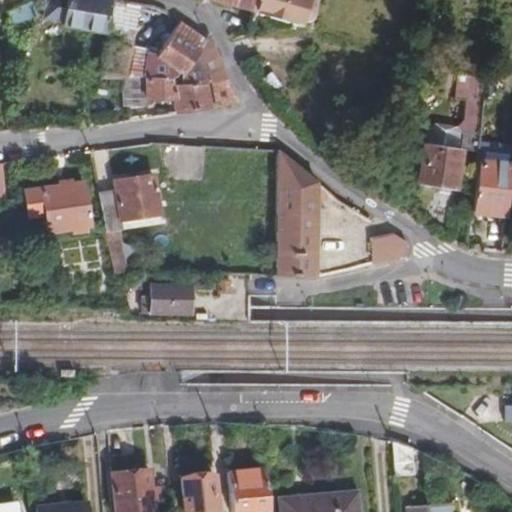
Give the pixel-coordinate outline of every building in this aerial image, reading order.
[(103,0),(100,0),(40,0),(38,1),(34,26),(97,37),(103,0)] [(97,37),(96,47),(126,51),(132,6),(103,0),(97,37)] [(204,0),(216,4),(244,12),(248,0),(204,0)] [(248,0),(244,12),(294,28),(295,22),(300,23),(308,18),(310,7),(304,0),(248,0)] [(96,47),(90,82),(109,81),(166,79),(169,79),(171,75),(176,78),(198,43),(172,24),(151,57),(143,54),(126,51),(96,47)] [(207,86),(211,108),(226,106),(230,100),(219,82),(202,39),(198,43),(176,78),(176,86),(200,86),(207,86)] [(165,101),(167,116),(204,110),(200,86),(176,86),(167,86),(166,79),(109,81),(110,110),(133,108),(133,103),(165,101)] [(451,153),(454,135),(449,128),(427,125),(420,130),(417,147),(451,153)] [(447,190),(453,153),(451,153),(417,147),(415,147),(413,154),(410,176),(409,184),(447,190)] [(309,182),(269,149),(266,279),(308,280),(309,182)] [(410,176),(413,154),(404,152),(400,174),(410,176)] [(363,194),(364,194),(365,191),(357,153),(336,157),(342,180),(363,194)] [(496,220),(502,169),(469,165),(462,216),(496,220)] [(108,192),(90,195),(98,234),(116,231),(114,220),(155,212),(147,173),(106,182),(108,192)] [(72,185),(15,194),(19,220),(36,217),(38,234),(79,228),(72,185)] [(417,228),(437,241),(449,199),(427,196),(417,228)] [(361,240),(364,267),(375,264),(397,259),(400,243),(388,236),(361,240)] [(109,274),(111,287),(131,287),(131,275),(109,274)] [(208,282),(192,282),(192,293),(208,293),(208,282)] [(229,284),(218,284),(218,295),(229,295),(229,284)] [(185,315),(186,289),(147,288),(147,298),(139,298),(138,314),(185,315)] [(511,394),(445,394),(444,409),(449,412),(511,412),(511,394)] [(403,449),(384,445),(386,479),(405,478),(403,449)] [(143,511),(140,470),(103,474),(106,511),(143,511)] [(260,504),(258,472),(221,475),(223,511),(250,511),(261,511),(260,504)] [(176,511),(208,511),(205,474),(173,477),(176,511)] [(349,511),(349,494),(274,499),(274,511),(349,511)]
